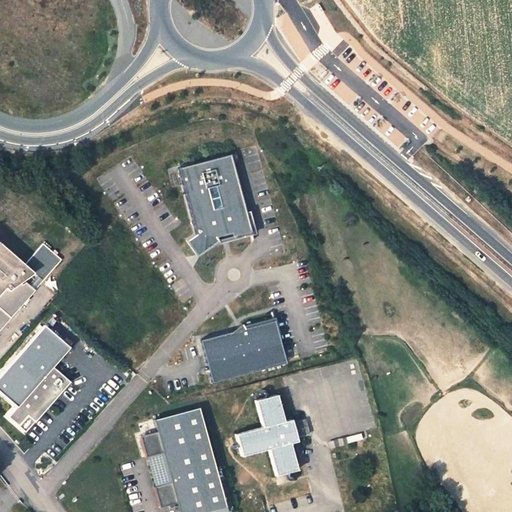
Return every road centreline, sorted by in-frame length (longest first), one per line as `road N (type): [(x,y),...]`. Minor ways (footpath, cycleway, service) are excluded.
road 1 (primary): [(232,57),(269,72),(511,282)]
road 2 (primary): [(511,257),(298,72),(264,19)]
road 3 (primary): [(0,135),(35,141),(79,133),(144,81),(195,59)]
road 4 (primary): [(160,25),(136,69),(85,114),(36,129),(0,121)]
